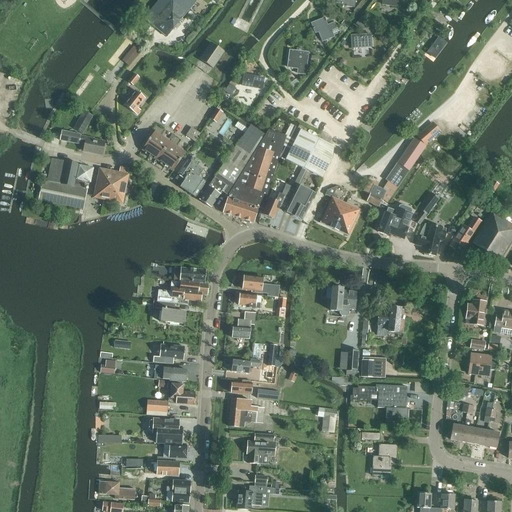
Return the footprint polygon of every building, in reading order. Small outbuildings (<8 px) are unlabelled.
[(167,37),(196,3),(192,0),(160,0),(145,18),(167,37)] [(337,0),(337,4),(347,5),(346,7),(354,8),(355,0),(337,0)] [(334,37),(333,34),(339,31),(338,28),(337,29),(334,22),(327,25),(324,18),(311,24),(315,33),(318,32),(322,39),(320,39),(322,43),(334,37)] [(360,19),(355,24),(362,29),(366,24),(360,19)] [(352,48),(371,47),(370,35),(351,36),(352,48)] [(435,59),(447,43),(439,37),(426,52),(435,59)] [(210,43),(199,60),(213,69),(224,52),(210,43)] [(129,66),(140,52),(135,47),(123,61),(129,66)] [(287,69),(297,70),(297,74),(306,75),(307,68),(306,68),(308,54),(289,52),(287,69)] [(139,78),(134,75),(128,82),(133,86),(139,78)] [(262,90),(264,79),(244,75),(242,86),(248,87),(248,83),(255,85),(254,89),(262,90)] [(229,84),(224,90),(228,94),(233,88),(229,84)] [(138,108),(145,99),(135,91),(124,105),(137,115),(140,111),(138,108)] [(216,123),(223,114),(216,110),(210,119),(216,123)] [(82,134),(92,117),(84,112),(74,129),(82,134)] [(239,119),(237,123),(247,129),(249,126),(239,119)] [(432,123),(417,136),(426,146),(441,132),(432,123)] [(250,125),(199,201),(211,208),(221,192),(228,196),(264,135),(250,125)] [(191,128),(186,136),(195,142),(200,134),(191,128)] [(296,128),(294,132),(290,139),(295,142),(291,150),(286,147),(281,158),(302,169),(293,188),(295,190),(285,210),(284,212),(302,220),(331,163),(330,163),(332,159),(333,147),(296,128)] [(268,131),(265,135),(265,136),(264,135),(228,196),(223,213),(253,223),(258,208),(262,210),(286,136),(268,131)] [(62,132),(60,141),(79,145),(79,143),(85,144),(83,150),(92,152),(92,153),(102,155),(105,143),(94,140),(95,139),(81,136),(62,132)] [(143,151),(158,162),(171,143),(156,132),(143,151)] [(415,139),(387,181),(398,189),(426,147),(415,139)] [(173,172),(186,153),(171,143),(158,162),(173,172)] [(490,160),(485,168),(492,172),(496,164),(497,163),(498,162),(491,158),(491,159),(490,160)] [(47,182),(61,185),(74,187),(78,165),(51,159),(47,182)] [(181,188),(196,198),(206,183),(198,177),(203,170),(188,160),(178,175),(186,181),(181,188)] [(126,189),(129,175),(127,175),(128,169),(120,168),(119,174),(100,169),(93,198),(123,205),(125,194),(127,194),(127,191),(126,189)] [(364,192),(370,195),(367,202),(379,208),(382,201),(388,203),(397,190),(388,182),(383,190),(377,187),(378,184),(369,180),(364,192)] [(83,209),(87,191),(58,185),(42,182),(38,200),(54,204),(54,203),(83,209)] [(84,190),(85,184),(76,182),(74,188),(84,190)] [(494,194),(499,185),(493,182),(488,190),(494,194)] [(269,199),(262,215),(274,220),(280,208),(285,210),(295,190),(293,188),(286,185),(282,195),(280,194),(276,202),(269,199)] [(327,190),(325,195),(332,198),(332,197),(337,187),(336,187),(327,190)] [(431,193),(419,209),(427,216),(439,200),(431,193)] [(332,198),(319,224),(334,230),(346,204),(332,197),(332,198)] [(346,237),(359,210),(346,204),(334,230),(346,237)] [(385,214),(378,232),(387,236),(388,233),(404,239),(408,229),(406,228),(411,215),(410,214),(411,211),(410,209),(401,205),(398,206),(396,212),(388,210),(386,214),(385,214)] [(502,219),(492,213),(472,244),(500,261),(511,241),(511,224),(510,224),(511,220),(511,208),(509,207),(502,219)] [(465,249),(481,224),(474,219),(467,230),(463,227),(450,247),(455,250),(458,245),(465,249)] [(418,236),(416,246),(424,248),(423,254),(424,254),(424,256),(428,256),(428,255),(435,257),(439,242),(443,243),(446,233),(441,232),(442,228),(425,224),(419,236),(418,236)] [(204,284),(205,271),(180,269),(180,271),(178,273),(178,278),(179,280),(179,282),(204,284)] [(279,287),(261,285),(262,279),(244,277),(242,290),(255,292),(255,293),(260,294),(267,294),(267,297),(278,298),(279,287)] [(159,291),(157,303),(175,305),(188,306),(188,305),(188,301),(201,303),(202,296),(208,296),(209,285),(172,282),(170,292),(159,291)] [(349,316),(349,310),(354,310),(356,293),(342,292),(343,290),(340,290),(339,287),(336,287),(334,289),(332,289),(332,290),(328,290),(326,292),(326,298),(327,300),(331,300),(330,311),(339,312),(339,315),(341,317),(346,318),(349,316)] [(484,293),(474,291),(473,299),(483,300),(484,293)] [(238,296),(238,300),(239,301),(239,305),(249,306),(248,308),(260,309),(260,304),(257,303),(258,296),(240,294),(240,295),(238,296)] [(279,299),(278,309),(285,310),(286,300),(279,299)] [(468,305),(466,320),(471,320),(470,325),(484,327),(487,303),(473,301),(473,306),(468,305)] [(153,302),(153,309),(159,310),(161,310),(160,322),(182,324),(183,312),(174,311),(175,305),(172,304),(157,303),(153,302)] [(397,333),(400,310),(390,308),(390,312),(379,311),(376,336),(385,337),(386,332),(397,333)] [(276,309),(275,317),(284,318),(285,310),(278,309),(276,309)] [(496,316),(493,333),(511,335),(511,312),(503,311),(502,317),(496,316)] [(248,340),(250,325),(254,326),(255,314),(244,313),(244,321),(238,320),(237,327),(233,327),(232,338),(248,340)] [(491,336),(490,343),(499,344),(500,337),(491,336)] [(130,349),(131,342),(115,341),(114,348),(130,349)] [(470,349),(484,351),(485,344),(472,341),(470,349)] [(160,345),(159,358),(153,357),(153,364),(155,364),(155,363),(167,364),(173,364),(173,359),(183,360),(184,347),(160,345)] [(279,357),(276,357),(276,356),(269,355),(268,366),(275,367),(274,367),(278,368),(279,359),(284,359),(284,348),(280,348),(279,357)] [(357,371),(358,351),(347,350),(345,370),(357,371)] [(258,368),(259,361),(260,362),(261,353),(251,352),(250,360),(249,360),(248,364),(232,362),(230,372),(248,375),(249,367),(258,368)] [(495,365),(496,358),(471,355),(470,361),(468,362),(467,367),(469,368),(468,375),(488,377),(490,364),(495,365)] [(300,367),(307,372),(308,372),(313,364),(306,359),(300,367)] [(100,372),(114,374),(115,362),(105,361),(105,365),(101,365),(100,372)] [(362,361),(361,377),(373,378),(374,361),(362,361)] [(155,366),(154,379),(169,381),(186,383),(187,370),(170,369),(171,367),(155,366)] [(297,376),(291,373),(288,381),(294,384),(297,376)] [(332,378),(332,382),(340,387),(347,387),(348,379),(332,378)] [(415,392),(430,392),(430,381),(416,381),(415,392)] [(252,385),(246,385),(231,383),(230,393),(251,395),(252,385)] [(170,384),(169,398),(175,399),(174,403),(193,405),(194,394),(181,393),(182,385),(170,384)] [(351,396),(348,396),(348,401),(356,401),(356,400),(376,400),(376,407),(392,408),(391,422),(407,423),(408,409),(405,409),(406,394),(407,387),(376,385),(375,387),(356,387),(356,389),(351,389),(351,396)] [(467,397),(468,390),(456,388),(455,396),(467,397)] [(256,399),(278,401),(278,397),(279,392),(258,390),(257,394),(256,399)] [(231,400),(230,410),(245,412),(263,415),(264,409),(250,407),(251,401),(231,399),(231,400)] [(167,412),(167,403),(148,401),(147,411),(167,412)] [(243,428),(244,423),(263,424),(263,415),(245,412),(230,410),(228,427),(243,428)] [(319,410),(318,417),(323,417),(322,424),(335,426),(336,417),(336,412),(325,411),(319,410)] [(149,422),(149,430),(151,431),(153,431),(153,433),(157,433),(156,443),(182,444),(183,433),(181,431),(179,431),(179,420),(153,419),(153,421),(151,421),(149,422)] [(465,420),(464,427),(461,442),(473,444),(476,429),(469,428),(471,421),(465,420)] [(335,426),(322,424),(321,432),(328,433),(334,434),(335,426)] [(450,440),(461,442),(464,427),(452,425),(450,440)] [(473,444),(484,447),(487,432),(476,429),(473,444)] [(487,432),(484,447),(496,449),(499,434),(487,432)] [(379,442),(380,435),(362,434),(361,441),(379,442)] [(274,436),(256,435),(256,443),(247,442),(246,455),(248,455),(248,464),(259,465),(259,457),(274,457),(275,444),(273,444),(274,436)] [(189,453),(189,450),(187,449),(187,447),(169,446),(169,453),(165,453),(164,458),(157,458),(157,462),(175,463),(175,459),(186,459),(187,454),(189,453)] [(395,464),(396,447),(379,446),(378,458),(374,457),(373,476),(390,477),(391,464),(395,464)] [(178,476),(179,463),(157,462),(156,475),(178,476)] [(266,484),(267,477),(255,476),(254,484),(266,484)] [(190,482),(173,481),(173,488),(167,487),(166,492),(172,492),(189,493),(189,492),(190,482)] [(114,499),(134,501),(135,490),(119,489),(119,483),(100,482),(99,494),(115,495),(114,499)] [(265,495),(266,488),(248,487),(248,492),(238,491),(237,509),(250,510),(250,506),(260,507),(261,494),(265,495)] [(172,492),(172,502),(189,503),(189,493),(172,492)] [(418,493),(418,508),(420,508),(419,511),(434,511),(435,508),(430,508),(431,495),(425,494),(418,493)] [(434,511),(441,511),(442,510),(453,511),(454,496),(447,495),(447,496),(441,495),(441,509),(435,508),(434,511)] [(476,511),(477,501),(471,501),(464,500),(463,511),(476,511)] [(103,511),(111,511),(110,511),(122,511),(123,504),(111,503),(103,502),(103,511)] [(499,511),(500,502),(494,502),(494,503),(488,502),(487,511),(499,511)]
